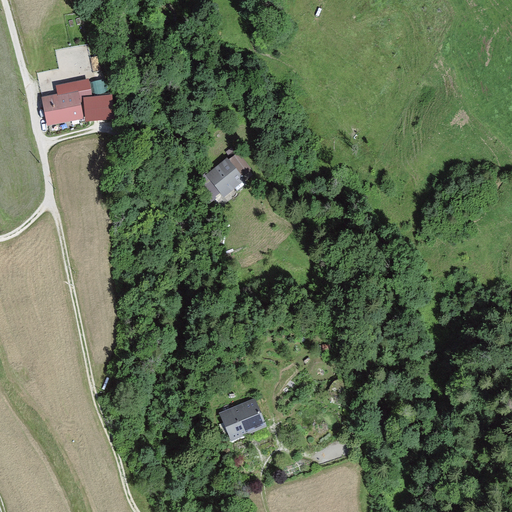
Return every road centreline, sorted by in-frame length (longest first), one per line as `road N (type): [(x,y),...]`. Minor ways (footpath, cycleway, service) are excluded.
road 1 (track): [(137,511),(93,391),(50,198)]
road 2 (track): [(50,198),(4,0)]
